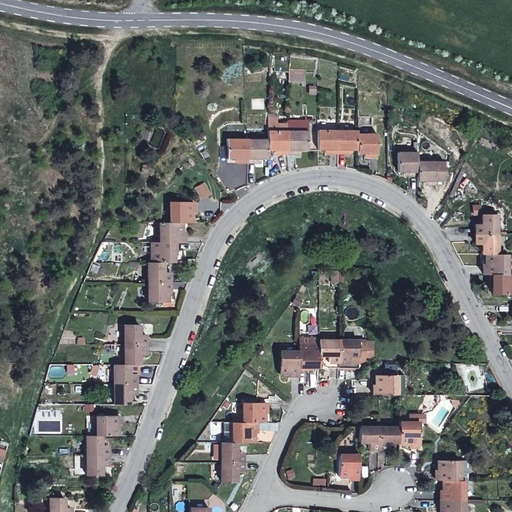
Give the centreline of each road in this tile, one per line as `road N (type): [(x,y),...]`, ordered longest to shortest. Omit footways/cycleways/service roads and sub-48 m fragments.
road 1 (residential): [(112,511),(156,425),(214,253),(238,212),(285,183),(362,181),(417,215),(440,241),(511,384)]
road 2 (tertiary): [(511,108),(405,62),(286,25),(123,20)]
road 3 (track): [(113,38),(96,72),(96,178),(84,257),(69,291)]
road 4 (track): [(0,20),(113,38),(123,20)]
road 5 (residential): [(389,487),(364,501),(263,493)]
road 6 (residential): [(332,401),(299,408),(263,493)]
road 7 (tertiary): [(123,20),(0,3)]
